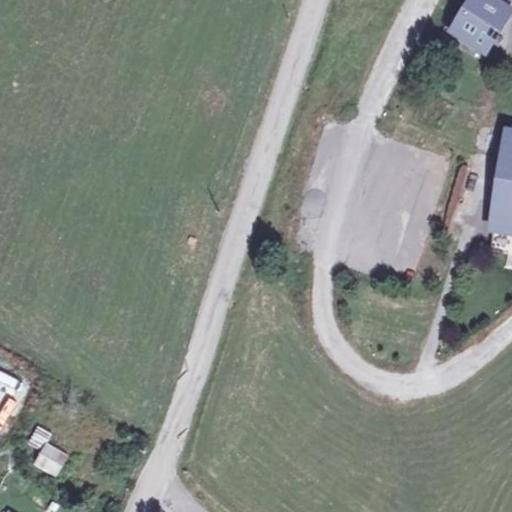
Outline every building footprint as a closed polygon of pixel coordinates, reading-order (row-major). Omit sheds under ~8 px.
[(511,13),(511,12),(489,0),(477,0),(459,29),(490,49),(511,13)] [(511,138),(509,138),(486,250),(511,254),(511,138)] [(0,393),(10,396),(17,370),(2,366),(0,374),(0,393)] [(43,451),(52,433),(37,426),(28,444),(43,451)] [(76,454),(60,442),(49,458),(66,470),(76,454)]
